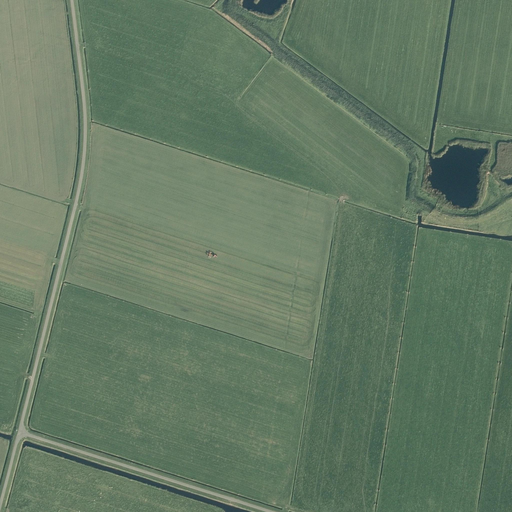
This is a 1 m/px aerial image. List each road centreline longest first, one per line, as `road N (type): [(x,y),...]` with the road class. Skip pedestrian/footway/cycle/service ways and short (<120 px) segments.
road 1 (unclassified): [(18,431),(85,158),(72,0)]
road 2 (unclassified): [(18,431),(272,511)]
